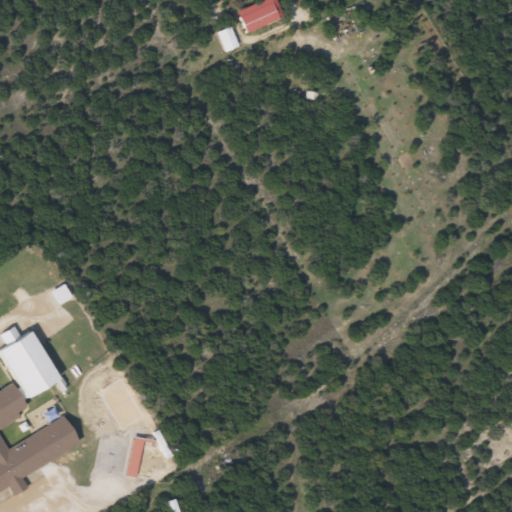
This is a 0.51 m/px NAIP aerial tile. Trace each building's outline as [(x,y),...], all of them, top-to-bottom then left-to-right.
[(283,16),(248,33),(241,18),(276,1),(283,16)] [(240,46),(228,51),(220,34),(232,29),(240,46)] [(33,331),(60,381),(26,399),(0,350),(8,346),(2,335),(16,327),(21,337),(33,331)] [(80,446),(21,476),(28,488),(14,496),(9,487),(0,491),(0,393),(16,385),(30,413),(0,428),(0,434),(7,448),(65,418),(80,446)] [(152,480),(129,476),(136,437),(159,441),(152,480)]
